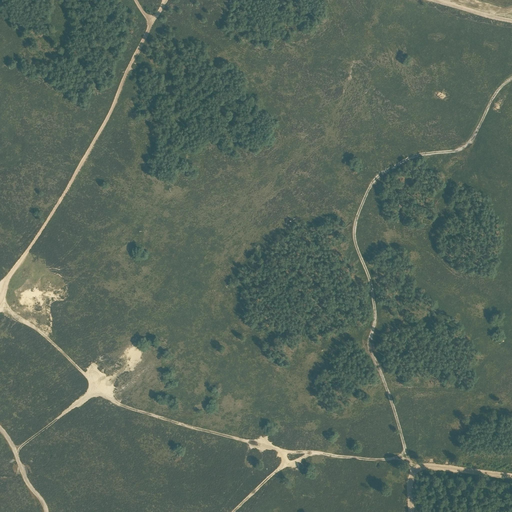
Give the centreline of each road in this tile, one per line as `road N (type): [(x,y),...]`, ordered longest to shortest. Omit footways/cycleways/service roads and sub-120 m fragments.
road 1 (track): [(410,463),(370,347),(376,318),(353,223),(381,172),(470,144),(496,91),(511,78)]
road 2 (track): [(1,305),(124,406),(283,452),(284,464),(232,511)]
road 3 (track): [(1,290),(109,115),(151,22)]
road 4 (track): [(414,511),(410,477),(421,465),(511,476)]
road 5 (track): [(283,452),(401,457),(415,469)]
